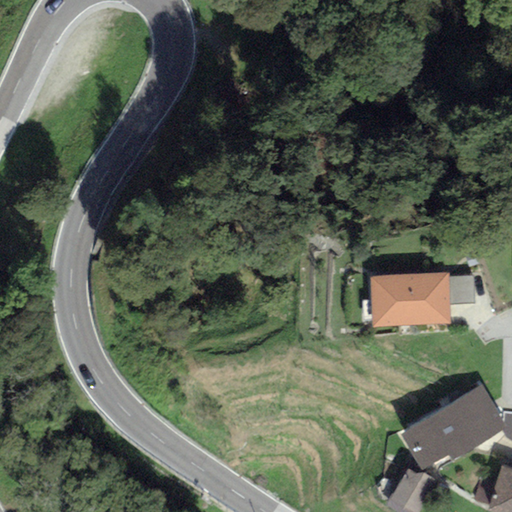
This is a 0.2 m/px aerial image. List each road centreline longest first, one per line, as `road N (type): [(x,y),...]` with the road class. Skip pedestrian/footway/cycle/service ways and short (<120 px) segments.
road 1 (tertiary): [(156,0),(169,34),(164,71),(87,209),(75,255),(79,324),(98,373),(138,422),(265,511)]
road 2 (tertiary): [(0,119),(62,0)]
